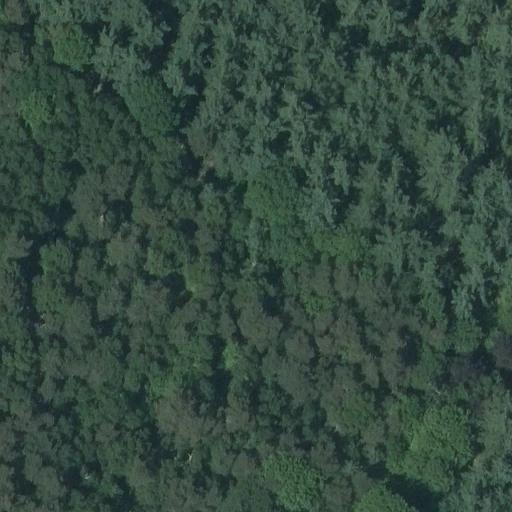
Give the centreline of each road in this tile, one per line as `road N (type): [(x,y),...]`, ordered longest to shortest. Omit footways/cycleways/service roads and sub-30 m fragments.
road 1 (track): [(401,511),(511,321)]
road 2 (track): [(0,55),(165,169)]
